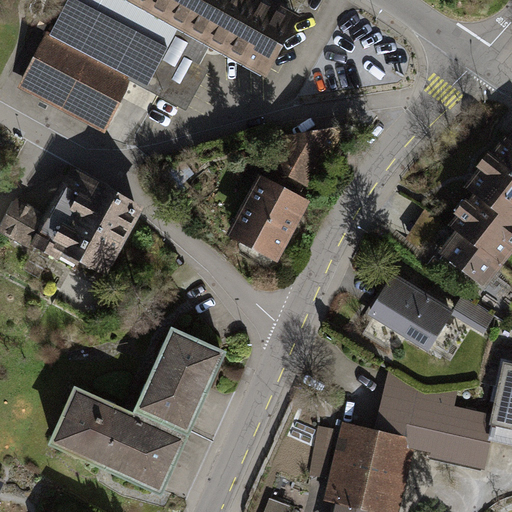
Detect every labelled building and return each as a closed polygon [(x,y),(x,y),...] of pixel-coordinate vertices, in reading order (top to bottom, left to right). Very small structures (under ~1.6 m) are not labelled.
[(61,0),(15,88),(104,136),(129,82),(187,113),(208,70),(198,65),(209,46),(263,75),(296,17),(264,0),(61,0)] [(352,125),(276,135),(226,237),(281,263),(352,125)] [(511,142),(504,136),(462,187),(472,194),(511,225),(511,142)] [(145,208),(71,166),(45,214),(16,199),(2,230),(59,259),(62,251),(104,274),(145,208)] [(511,225),(472,194),(447,226),(453,231),(437,255),(484,290),(511,250),(511,225)] [(429,259),(449,231),(423,212),(404,240),(429,259)] [(453,310),(392,273),(364,315),(426,352),(450,315),(453,310)] [(461,296),(453,310),(450,315),(483,334),(494,316),(461,296)] [(228,351),(172,326),(135,412),(189,436),(228,351)] [(511,365),(501,363),(490,415),(485,442),(488,442),(488,447),(511,450),(511,365)] [(425,392),(390,372),(374,430),(405,437),(408,449),(412,449),(428,454),(427,459),(483,471),(488,447),(488,442),(485,442),(490,415),(454,406),(458,389),(425,392)] [(135,412),(76,387),(50,443),(164,492),(189,436),(135,412)] [(342,423),(340,431),(319,427),(310,475),(327,478),(321,502),(329,505),(357,511),(397,511),(412,449),(408,449),(405,437),(374,430),(342,423)] [(273,494),(266,511),(291,511),(295,502),(273,494)]
